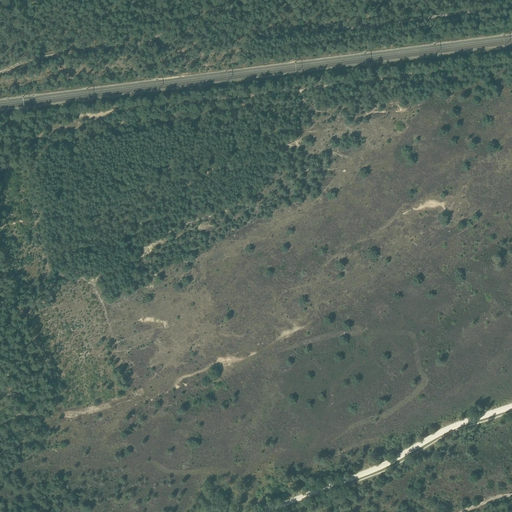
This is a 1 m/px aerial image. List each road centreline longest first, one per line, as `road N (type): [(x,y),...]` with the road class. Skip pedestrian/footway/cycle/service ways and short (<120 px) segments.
road 1 (track): [(232,5),(268,36),(511,6)]
road 2 (unclassified): [(263,511),(380,467),(450,427),(511,408)]
road 3 (track): [(0,73),(22,61),(141,42),(232,5)]
